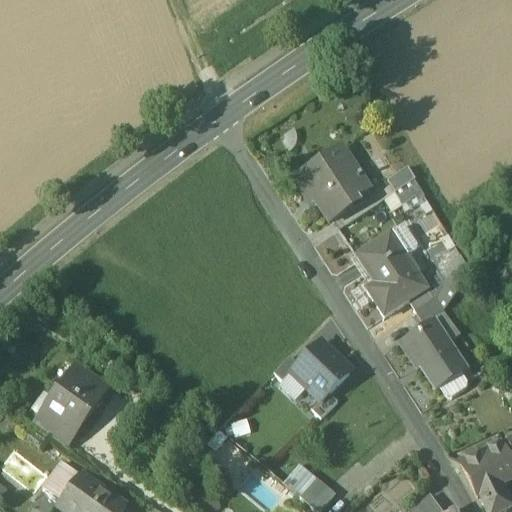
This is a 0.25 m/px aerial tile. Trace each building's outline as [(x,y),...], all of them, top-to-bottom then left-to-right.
[(350,165),(337,173),(329,161),(293,184),(303,200),(309,196),(328,226),(352,211),(350,207),(369,195),(350,165)] [(407,172),(387,186),(394,197),(395,197),(414,185),(415,184),(407,172)] [(414,185),(395,197),(394,197),(394,198),(399,207),(412,199),(414,202),(422,197),(414,185)] [(416,250),(405,233),(400,232),(390,239),(405,262),(415,256),(416,250)] [(390,239),(356,261),(374,290),(366,295),(383,322),(406,307),(426,294),(405,262),(390,239)] [(455,279),(439,301),(434,304),(443,316),(471,278),(462,264),(451,272),(455,279)] [(426,294),(406,307),(413,317),(433,305),(426,294)] [(443,316),(434,304),(433,305),(413,317),(421,331),(443,316)] [(461,378),(465,375),(435,328),(401,349),(412,366),(415,364),(435,395),(461,378)] [(298,369),(290,378),(320,407),(329,399),(349,378),(332,361),(334,359),(321,346),(298,369)] [(290,361),(273,378),(282,386),(290,378),(298,369),(290,361)] [(76,372),(42,419),(65,436),(73,442),(107,395),(76,372)] [(461,378),(440,392),(446,402),(451,404),(467,394),(467,388),(461,378)] [(320,407),(312,416),(320,424),(337,407),(329,399),(320,407)] [(65,436),(42,419),(34,430),(57,447),(65,436)] [(511,441),(502,446),(511,466),(511,441)] [(511,466),(502,446),(460,466),(477,502),(480,501),(484,511),(509,511),(498,486),(511,479),(511,466)] [(315,485),(298,472),(283,489),(300,503),(315,485)] [(126,511),(127,511),(80,477),(57,508),(62,511),(126,511)] [(324,511),(330,506),(315,485),(300,503),(310,511),(324,511)] [(437,511),(430,500),(416,511),(437,511)]
